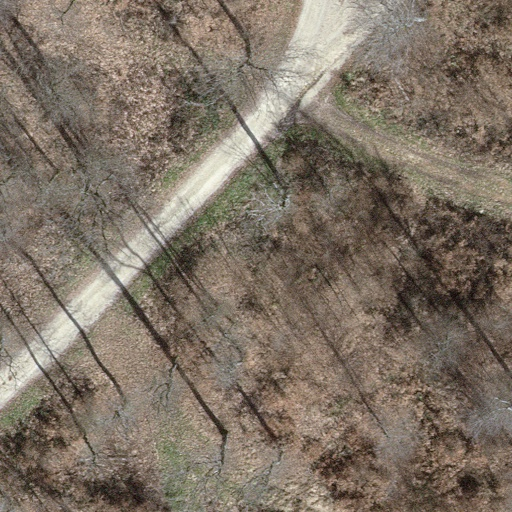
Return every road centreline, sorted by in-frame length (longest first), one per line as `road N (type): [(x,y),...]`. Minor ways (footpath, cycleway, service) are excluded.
road 1 (track): [(378,0),(314,54),(0,382)]
road 2 (track): [(246,126),(511,187)]
